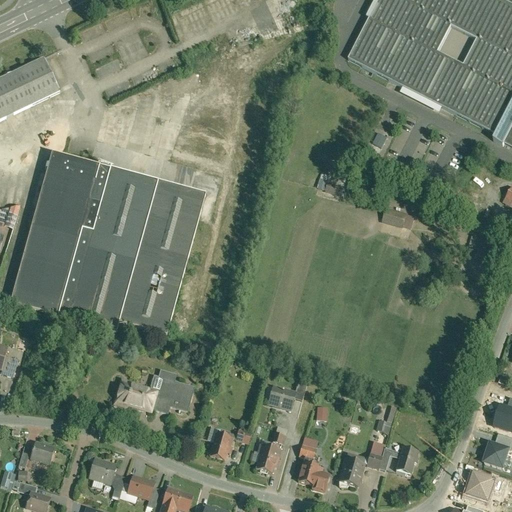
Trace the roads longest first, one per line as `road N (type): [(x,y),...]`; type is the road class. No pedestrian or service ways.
road 1 (residential): [(0,416),(86,430),(288,501)]
road 2 (residential): [(433,511),(511,316)]
